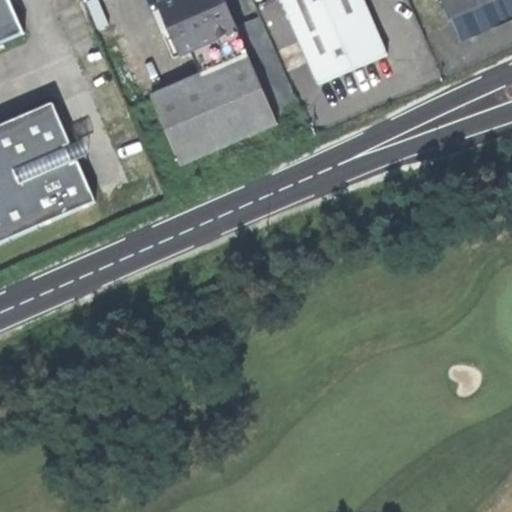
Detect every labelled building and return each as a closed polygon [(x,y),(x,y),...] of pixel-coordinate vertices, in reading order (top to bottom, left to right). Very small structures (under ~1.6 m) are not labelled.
[(178,174),(298,123),(256,25),(232,35),(217,0),(189,0),(187,1),(157,14),(177,63),(188,58),(198,82),(148,104),(178,174)] [(315,93),(384,63),(357,0),(278,0),(276,1),(315,93)] [(511,0),(431,0),(444,30),(448,29),(511,0)] [(511,27),(511,0),(448,29),(458,51),(511,27)] [(0,49),(20,41),(5,2),(0,4),(0,49)] [(76,169),(70,171),(66,162),(63,154),(68,152),(51,111),(0,132),(0,248),(93,208),(76,169)] [(511,511),(511,468),(470,511),(511,511)]
